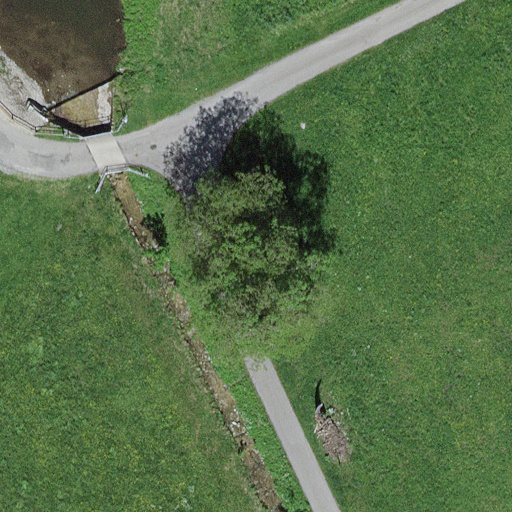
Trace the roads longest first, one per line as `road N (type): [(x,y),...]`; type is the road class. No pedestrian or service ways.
road 1 (track): [(0,140),(47,158),(91,159),(166,138),(443,0)]
road 2 (track): [(166,138),(329,511)]
